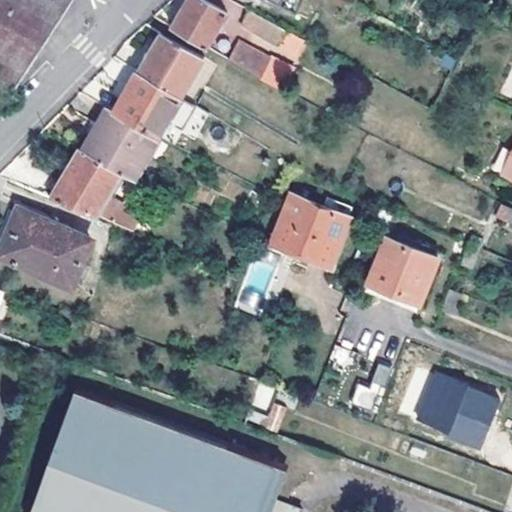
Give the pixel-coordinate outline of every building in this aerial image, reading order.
[(0,0),(0,81),(13,87),(70,0),(0,0)] [(187,0),(172,25),(207,45),(226,11),(206,0),(187,0)] [(305,38),(252,9),(243,25),(296,54),(305,38)] [(139,70),(183,95),(205,56),(161,31),(139,70)] [(239,40),(230,58),(261,75),(271,58),(239,40)] [(139,70),(115,110),(159,136),(183,95),(139,70)] [(159,136),(115,110),(107,105),(83,148),(124,169),(137,175),(159,136)] [(80,146),(51,196),(97,215),(124,169),(83,148),(80,146)] [(511,151),(501,173),(511,178),(511,151)] [(293,195),(276,240),(310,254),(308,259),(328,267),(347,217),(320,206),(293,195)] [(324,196),(320,206),(347,217),(352,207),(324,196)] [(20,207),(47,219),(49,213),(22,202),(20,207)] [(511,207),(503,204),(498,214),(511,220),(511,207)] [(73,282),(92,236),(47,219),(20,207),(1,253),(73,282)] [(391,228),(387,238),(413,248),(416,239),(391,228)] [(473,233),(468,243),(480,248),(484,239),(473,233)] [(387,238),(371,280),(421,300),(417,309),(423,311),(448,252),(416,239),(413,248),(387,238)] [(326,272),(328,267),(308,259),(310,254),(276,240),(272,251),(326,272)] [(468,243),(460,263),(473,268),(480,248),(468,243)] [(421,300),(371,280),(367,289),(417,309),(421,300)] [(450,287),(441,308),(455,313),(464,293),(450,287)] [(375,363),(372,385),(355,383),(352,405),(381,410),(388,365),(375,363)] [(411,422),(481,449),(501,397),(431,370),(411,422)] [(300,511),(304,504),(275,493),(285,466),(78,388),(33,511),(300,511)]
